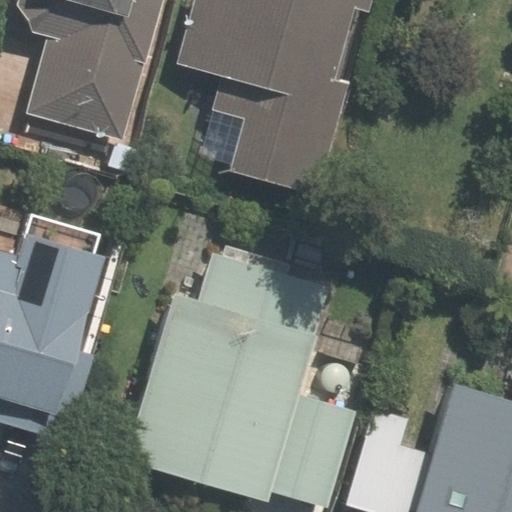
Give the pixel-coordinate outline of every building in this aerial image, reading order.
[(152,0),(17,0),(53,11),(24,102),(112,130),(152,0)] [(181,0),(166,54),(211,67),(190,145),(214,151),(213,157),(305,184),(336,76),(317,71),(337,0),(181,0)] [(123,142),(103,137),(97,159),(116,165),(123,142)] [(198,213),(162,202),(159,217),(194,228),(198,213)] [(61,379),(91,274),(50,262),(19,366),(61,379)] [(304,511),(305,511),(342,386),(283,368),(293,330),(151,289),(104,445),(248,487),(245,495),(304,511)] [(511,511),(511,358),(502,392),(435,371),(414,445),(390,437),(398,412),(361,401),(333,496),(386,511),(511,511)]
